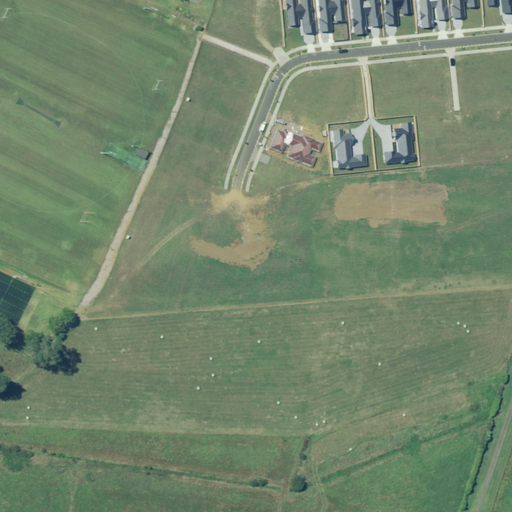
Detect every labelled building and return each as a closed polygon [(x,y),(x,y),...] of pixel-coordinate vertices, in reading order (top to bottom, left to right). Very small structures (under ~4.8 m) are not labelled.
[(316,33),(312,0),(300,0),(301,5),(297,5),(296,0),(286,0),(290,26),(300,25),(299,18),(303,18),(305,34),(316,33)] [(345,21),(342,0),(334,0),(334,1),(329,1),(328,0),(317,0),(321,32),(333,31),(331,15),(335,14),(336,22),(345,21)] [(363,0),(351,0),(356,35),(368,33),(366,14),(370,13),(372,27),(381,26),(378,0),(369,0),(369,1),(363,2),(363,0)] [(412,14),(410,0),(385,0),(389,26),(401,24),(399,8),(403,8),(404,15),(412,14)] [(420,0),(423,28),(435,27),(433,7),(437,7),(439,21),(449,19),(446,0),(420,0)] [(480,6),(479,0),(453,0),(456,18),(468,16),(465,0),(470,0),(471,7),(480,6)] [(511,12),(511,0),(487,0),(488,5),(498,4),(497,0),(501,0),(503,13),(511,12)] [(391,124),(381,125),(385,164),(415,161),(413,140),(414,140),(412,122),(402,123),(402,128),(391,129),(391,124)] [(291,146),(287,156),(313,167),(317,158),(309,155),(312,149),(319,152),(323,144),(304,136),(303,138),(279,128),(271,147),(282,152),(285,144),(291,146)] [(336,146),(339,169),(367,165),(366,154),(352,156),(351,145),(355,145),(354,134),(343,135),(342,130),(334,131),(335,146),(336,146)] [(147,155),(137,150),(135,154),(145,159),(147,155)] [(148,161),(144,160),(139,170),(144,172),(148,161)]
